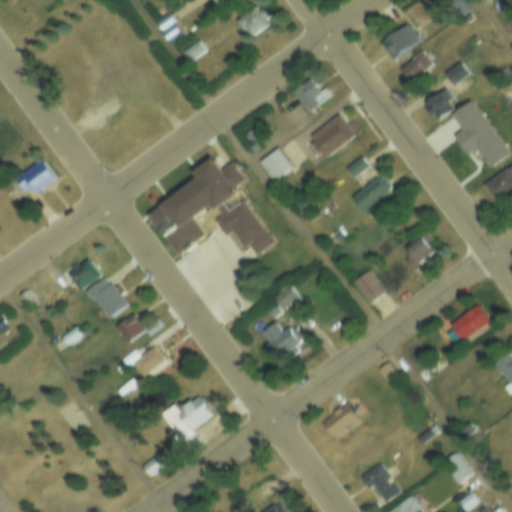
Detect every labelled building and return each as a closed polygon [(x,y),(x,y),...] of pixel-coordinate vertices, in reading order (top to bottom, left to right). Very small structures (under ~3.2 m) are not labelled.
[(239,0),(252,0),(270,23),(248,39),(227,9),(239,0)] [(448,0),(455,8),(464,1),(462,0),(448,0)] [(168,11),(174,19),(165,25),(159,17),(168,11)] [(172,22),(180,32),(167,42),(159,31),(172,22)] [(406,22),(420,41),(393,61),(379,41),(406,22)] [(194,37),(204,50),(188,61),(178,48),(194,37)] [(419,47),(431,64),(408,81),(396,64),(419,47)] [(458,61),(467,73),(451,85),(442,73),(458,61)] [(291,88),(307,76),(318,91),(324,86),(330,94),(308,110),(291,88)] [(444,106),(448,112),(433,124),(425,113),(431,109),(425,101),(444,87),(453,99),(444,106)] [(308,136),(337,114),(352,135),(323,157),(308,136)] [(277,148),(290,167),(272,180),(258,161),(277,148)] [(359,155),(366,165),(351,176),(344,165),(359,155)] [(40,160),(54,179),(27,199),(13,179),(40,160)] [(231,163),(244,180),(232,189),(242,202),(244,201),(272,240),(254,253),(246,242),(238,248),(228,233),(225,235),(214,220),(217,218),(210,208),(193,220),(202,233),(175,253),(148,217),(196,182),(191,176),(212,161),(219,171),(231,163)] [(511,164),(511,165),(511,192),(494,205),(480,186),(511,164)] [(376,176),(388,193),(362,212),(350,195),(376,176)] [(423,242),(433,255),(414,269),(404,256),(423,242)] [(72,269),(69,265),(76,260),(78,264),(87,258),(99,275),(79,289),(67,272),(72,269)] [(367,270),(383,293),(367,305),(351,282),(367,270)] [(96,307),(99,306),(92,296),(90,298),(83,289),(103,275),(108,283),(110,282),(126,304),(108,318),(103,311),(100,313),(96,307)] [(286,281),(294,293),(276,305),(268,294),(286,281)] [(26,287),(35,299),(26,306),(18,294),(26,287)] [(476,305),(489,323),(461,343),(448,324),(476,305)] [(141,325),(155,314),(162,323),(147,334),(144,329),(127,341),(114,324),(132,312),(141,325)] [(274,322),(280,331),(292,323),(308,346),(284,363),(261,331),(274,322)] [(75,324),(81,333),(66,343),(60,335),(75,324)] [(140,355),(154,344),(165,359),(142,375),(132,362),(126,367),(119,356),(133,346),(140,355)] [(508,383),(504,378),(501,380),(489,362),(504,351),(511,361),(511,391),(508,394),(503,386),(508,383)] [(118,361),(123,367),(117,371),(112,365),(118,361)] [(377,370),(388,362),(399,377),(388,385),(377,370)] [(191,428),(199,440),(180,453),(170,439),(176,435),(160,412),(173,403),(178,410),(198,396),(211,414),(191,428)] [(346,402),(359,421),(332,440),(319,422),(346,402)] [(427,428),(433,436),(419,446),(414,438),(427,428)] [(343,455),(366,439),(379,457),(356,473),(343,455)] [(157,452),(166,465),(149,477),(139,464),(157,452)] [(454,453),(469,475),(455,485),(440,464),(454,453)] [(378,463),(389,477),(384,480),(388,486),(392,483),(399,492),(383,504),(372,489),(368,492),(358,477),(378,463)] [(462,511),(455,502),(468,492),(476,503),(464,511),(462,511)] [(386,511),(408,496),(419,511),(386,511)]
